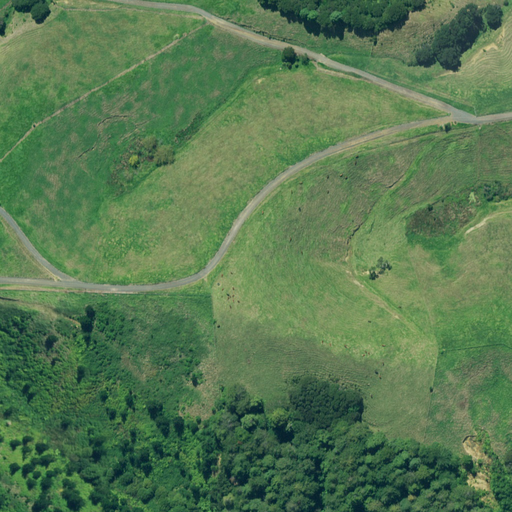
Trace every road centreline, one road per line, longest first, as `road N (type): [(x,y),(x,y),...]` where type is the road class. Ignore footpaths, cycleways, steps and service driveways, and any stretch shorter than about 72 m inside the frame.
road 1 (track): [(0,271),(126,278),(197,263),(288,160),(375,129),(473,113)]
road 2 (track): [(50,0),(194,15),(473,113),(511,110)]
